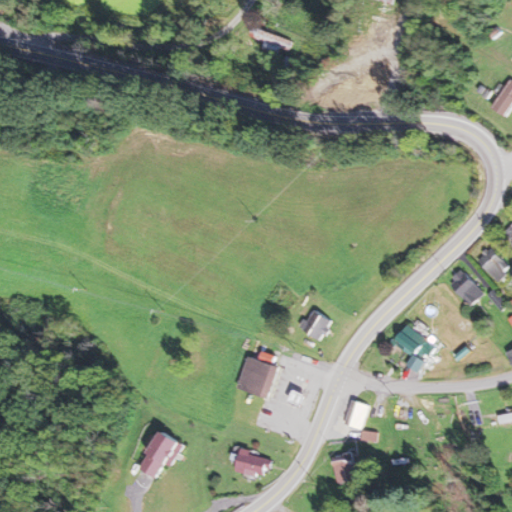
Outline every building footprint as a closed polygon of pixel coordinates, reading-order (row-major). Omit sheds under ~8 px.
[(390,64),(364,64),(364,78),(390,78),(390,64)] [(324,109),(359,99),(353,77),(318,87),(324,109)] [(511,79),(492,107),(507,117),(511,109),(511,79)] [(500,283),(511,271),(511,268),(492,247),(478,260),(500,283)] [(469,308),(485,296),(466,270),(450,282),(469,308)] [(319,342),(334,324),(317,309),(301,326),(319,342)] [(415,355),(427,341),(410,326),(398,340),(415,355)] [(241,390),(266,397),(279,354),(268,351),(265,361),(252,357),(241,390)] [(350,426),(362,430),(371,406),(359,401),(350,426)] [(449,422),(448,407),(430,408),(431,423),(449,422)] [(511,412),(499,414),(501,425),(511,423),(511,412)] [(181,442),(163,432),(142,470),(159,480),(181,442)] [(266,475),(266,454),(240,454),(240,475),(266,475)]
